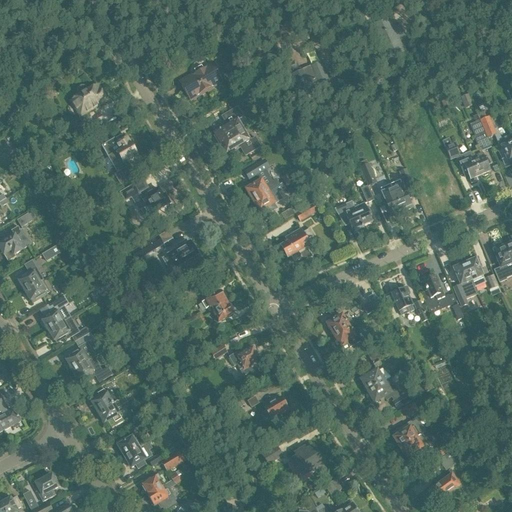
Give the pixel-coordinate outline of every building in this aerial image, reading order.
[(395,28),(391,19),(388,20),(388,19),(373,26),(381,44),(379,45),(381,50),(383,49),(391,67),(406,61),(406,60),(409,59),(405,50),(410,47),(407,40),(404,39),(402,40),(401,36),(403,35),(403,33),(400,25),(395,28)] [(304,105),(333,92),(321,64),(292,76),(304,105)] [(191,101),(222,83),(212,66),(204,70),(202,67),(194,71),(196,75),(181,84),(191,101)] [(75,128),(80,135),(94,126),(86,114),(107,102),(104,98),(104,95),(102,93),(98,86),(88,91),(86,88),(84,87),(81,87),(79,88),(78,91),(78,93),(79,97),(70,102),(80,117),(79,118),(82,124),(75,128)] [(468,95),(461,98),(464,106),(471,102),(468,95)] [(227,104),(230,109),(236,106),(233,100),(227,104)] [(227,126),(213,135),(214,136),(213,138),(214,140),(216,140),(219,145),(234,136),(244,131),(238,120),(243,117),(237,108),(222,117),(227,126)] [(489,118),(480,122),(487,139),(494,136),(496,139),(499,147),(501,146),(505,157),(503,158),(500,159),(503,164),(504,169),(509,167),(508,165),(509,165),(510,164),(511,166),(511,165),(511,137),(511,136),(500,140),(499,137),(496,131),(495,132),(490,121),(489,118)] [(477,151),(470,154),(480,177),(484,176),(485,177),(489,175),(488,173),(490,172),(490,171),(487,166),(488,166),(490,163),(490,162),(487,158),(484,159),(483,155),(481,152),(491,148),(490,145),(489,144),(487,139),(480,122),(471,126),(475,137),(474,138),(477,146),(475,147),(477,151)] [(234,136),(219,145),(222,151),(222,152),(223,155),(225,155),(226,157),(240,148),(245,157),(261,147),(255,138),(251,141),(250,141),(244,131),(234,136)] [(126,139),(123,135),(115,139),(106,144),(108,148),(104,151),(108,158),(111,156),(120,172),(126,168),(124,164),(127,162),(129,164),(133,161),(132,159),(137,156),(126,139)] [(271,140),(275,148),(284,142),(280,135),(271,140)] [(449,139),(443,142),(450,161),(456,159),(460,157),(461,157),(461,156),(455,143),(451,144),(449,139)] [(460,157),(456,159),(458,163),(459,167),(463,176),(466,175),(467,174),(469,180),(471,184),(476,182),(475,179),(480,177),(470,154),(470,152),(461,156),(461,157),(460,157)] [(263,160),(244,172),(249,180),(255,176),(265,170),(268,168),(263,160)] [(369,164),(360,168),(368,187),(368,186),(368,187),(377,183),(369,164)] [(121,186),(133,179),(126,168),(115,175),(121,186)] [(247,185),(244,187),(246,190),(246,191),(247,192),(246,194),(248,196),(250,196),(253,202),(273,190),(279,186),(278,185),(276,181),(273,183),(265,170),(255,176),(259,183),(253,187),(252,186),(251,183),(247,185)] [(402,179),(404,185),(405,187),(412,184),(405,170),(399,173),(402,179)] [(402,186),(404,185),(402,179),(389,185),(391,189),(401,211),(402,213),(412,209),(411,207),(411,206),(408,200),(411,199),(408,192),(405,193),(403,188),(402,186)] [(330,198),(324,184),(316,188),(322,202),(330,198)] [(379,189),(384,199),(392,218),(397,216),(396,213),(401,211),(391,189),(389,185),(379,189)] [(138,193),(133,186),(121,193),(125,201),(133,196),(138,193)] [(367,187),(361,189),(363,193),(367,204),(374,201),(368,187),(368,186),(368,187),(367,187)] [(162,197),(158,190),(142,200),(136,203),(141,210),(146,207),(151,215),(169,204),(164,196),(162,197)] [(273,190),(253,202),(256,207),(255,209),(257,212),(259,212),(260,213),(261,215),(266,212),(268,210),(270,213),(270,214),(278,209),(274,204),(275,204),(271,198),(275,195),(276,195),(273,190)] [(6,199),(0,203),(0,206),(1,208),(9,204),(6,199)] [(352,202),(335,210),(343,223),(344,223),(348,221),(352,231),(353,235),(363,230),(364,230),(363,227),(355,208),(352,202)] [(302,211),(296,215),(300,223),(319,211),(315,204),(302,211)] [(364,204),(355,208),(363,227),(372,223),(371,220),(369,216),(372,215),(369,208),(366,209),(364,204)] [(291,209),(281,215),(285,221),(295,215),(296,216),(296,215),(302,211),(298,205),(291,209)] [(28,214),(17,221),(22,228),(33,222),(28,214)] [(0,245),(0,251),(1,254),(3,254),(5,257),(8,263),(10,262),(16,258),(15,256),(26,249),(32,245),(23,230),(21,232),(20,231),(18,228),(17,229),(12,232),(12,233),(13,234),(10,235),(4,238),(6,241),(0,245)] [(288,243),(281,247),(283,251),(282,253),(285,258),(287,258),(288,259),(290,257),(291,257),(292,259),(293,261),(296,262),(300,259),(300,257),(301,256),(299,252),(307,247),(309,246),(306,241),(314,236),(310,229),(302,234),(300,231),(298,232),(286,239),(288,243)] [(158,237),(130,253),(136,262),(163,246),(158,237)] [(194,267),(190,260),(198,256),(190,243),(188,244),(186,240),(176,246),(178,250),(169,255),(180,275),(194,267)] [(61,253),(60,251),(57,247),(57,246),(42,255),(46,262),(61,253)] [(494,271),(499,284),(507,280),(506,279),(511,276),(511,262),(505,247),(494,252),(501,268),(494,271)] [(469,263),(464,265),(474,289),(485,284),(489,291),(498,287),(496,282),(493,276),(484,280),(483,277),(479,269),(482,268),(478,260),(477,258),(468,262),(469,263)] [(455,269),(453,270),(461,287),(461,286),(464,293),(466,298),(476,294),(474,289),(464,265),(461,267),(459,266),(456,267),(455,269)] [(31,274),(18,281),(21,286),(20,287),(24,292),(25,292),(43,282),(44,281),(37,269),(36,270),(34,267),(29,270),(31,274)] [(426,292),(421,294),(425,303),(428,311),(429,312),(440,307),(441,309),(442,311),(453,306),(449,296),(444,298),(437,283),(435,277),(431,279),(423,283),(425,287),(427,292),(426,292)] [(73,281),(61,288),(65,295),(77,287),(73,281)] [(25,293),(24,294),(28,300),(29,299),(32,304),(45,296),(50,293),(43,282),(25,292),(25,293)] [(177,294),(182,301),(194,294),(189,287),(177,294)] [(393,294),(386,297),(388,302),(390,307),(391,309),(392,308),(395,307),(397,306),(399,313),(401,317),(414,312),(407,296),(409,295),(407,290),(406,290),(404,291),(403,290),(399,292),(399,291),(393,293),(393,294)] [(212,312),(227,303),(220,292),(205,301),(202,303),(206,310),(209,308),(212,312)] [(46,319),(42,321),(45,326),(44,327),(47,331),(48,331),(49,332),(68,320),(62,309),(61,309),(60,307),(56,301),(47,307),(52,315),(46,319)] [(227,303),(212,312),(218,323),(234,314),(227,303)] [(367,316),(375,311),(370,303),(362,307),(367,316)] [(422,324),(428,321),(421,303),(414,306),(422,324)] [(452,308),(458,321),(464,318),(458,305),(452,308)] [(196,321),(198,320),(204,317),(201,313),(194,317),(196,321)] [(329,319),(325,321),(327,325),(333,336),(349,327),(352,325),(353,324),(350,319),(345,322),(342,316),(338,318),(334,321),(333,319),(332,317),(329,319)] [(49,333),(48,334),(51,339),(52,338),(55,343),(66,337),(67,340),(72,337),(75,342),(85,337),(82,331),(78,333),(70,319),(68,320),(49,332),(49,333)] [(349,327),(333,336),(340,347),(342,349),(348,346),(349,347),(350,348),(362,341),(355,331),(352,325),(349,327)] [(87,328),(82,331),(85,337),(91,334),(87,328)] [(85,337),(75,342),(79,348),(86,344),(94,339),(91,334),(85,337)] [(125,352),(131,349),(127,342),(126,343),(110,351),(113,357),(125,350),(125,352)] [(80,352),(66,360),(68,365),(68,366),(71,371),(72,371),(72,372),(87,363),(94,359),(86,344),(79,348),(78,348),(80,352)] [(211,353),(215,361),(228,353),(223,345),(211,353)] [(236,355),(229,358),(232,363),(234,367),(235,366),(236,366),(237,367),(242,377),(251,373),(252,372),(250,368),(260,362),(259,362),(259,361),(262,360),(262,358),(261,356),(259,356),(258,357),(256,352),(255,353),(253,349),(247,352),(237,358),(236,355)] [(376,349),(367,354),(369,358),(375,368),(380,365),(378,360),(381,358),(378,353),(376,349)] [(73,372),(72,373),(75,378),(76,378),(79,383),(88,378),(90,381),(96,378),(100,384),(113,377),(108,369),(103,372),(94,359),(87,363),(72,372),(73,372)] [(377,372),(361,381),(364,386),(363,388),(366,391),(367,391),(368,392),(384,383),(389,379),(391,378),(390,376),(383,369),(377,372)] [(369,398),(372,399),(375,403),(384,398),(387,402),(392,398),(394,402),(392,403),(397,411),(416,400),(411,391),(402,397),(395,385),(393,386),(389,379),(384,383),(368,392),(368,393),(368,395),(369,398)] [(92,404),(92,405),(96,411),(98,414),(118,402),(112,392),(111,392),(106,395),(104,391),(99,394),(97,395),(100,399),(92,404)] [(118,402),(98,414),(100,418),(103,424),(104,424),(104,425),(107,423),(109,427),(115,424),(121,420),(119,416),(120,416),(116,410),(118,409),(121,407),(128,403),(128,402),(133,399),(130,395),(118,402)] [(0,425),(3,432),(20,423),(18,419),(17,417),(17,418),(16,415),(15,415),(13,411),(9,414),(0,397),(0,425)] [(256,397),(248,402),(251,408),(259,404),(256,397)] [(288,411),(281,398),(276,401),(275,399),(269,402),(270,404),(263,408),(271,421),(288,411)] [(159,409),(154,402),(139,411),(144,418),(159,409)] [(407,418),(417,412),(413,405),(402,411),(407,418)] [(400,449),(426,433),(416,419),(410,423),(411,424),(408,426),(407,425),(393,434),(396,438),(394,439),(397,443),(396,445),(398,448),(400,449)] [(134,434),(146,427),(143,422),(131,429),(134,434)] [(174,429),(177,434),(185,447),(186,448),(195,443),(184,424),(174,429)] [(426,433),(400,449),(401,449),(400,451),(402,454),(404,455),(407,459),(416,454),(418,457),(434,446),(426,433)] [(121,441),(116,443),(118,447),(119,449),(118,450),(120,454),(122,454),(124,458),(139,449),(133,438),(126,442),(126,441),(124,439),(121,441)] [(139,449),(124,458),(128,463),(127,465),(129,469),(131,469),(134,467),(135,467),(138,471),(146,466),(144,462),(152,457),(149,452),(152,450),(148,443),(139,449)] [(261,455),(268,466),(284,456),(277,445),(261,455)] [(437,460),(447,454),(443,446),(433,453),(437,460)] [(291,461),(297,470),(302,478),(315,469),(316,471),(317,472),(318,471),(324,468),(323,467),(322,465),(323,464),(313,448),(307,452),(305,450),(304,448),(295,454),(297,458),(295,459),(294,459),(291,461)] [(167,473),(188,461),(182,451),(161,463),(167,473)] [(451,453),(439,461),(446,472),(458,463),(451,453)] [(158,456),(148,462),(152,468),(162,462),(159,456),(158,456)] [(440,485),(431,492),(434,497),(434,498),(435,501),(437,501),(438,502),(441,506),(442,507),(446,505),(449,502),(446,497),(452,492),(459,488),(455,482),(452,477),(454,476),(451,471),(437,480),(440,485)] [(37,492),(40,498),(43,503),(54,497),(51,492),(58,488),(52,476),(36,485),(39,491),(37,492)] [(158,477),(141,486),(147,496),(164,487),(158,477)] [(178,477),(173,481),(176,486),(181,482),(178,477)] [(332,483),(325,487),(332,497),(342,490),(335,480),(335,481),(332,483)] [(164,487),(147,496),(150,500),(149,501),(152,507),(153,506),(154,507),(157,505),(161,511),(177,501),(170,490),(176,486),(173,481),(164,487)] [(497,489),(479,501),(483,507),(493,500),(498,506),(505,501),(497,489)] [(31,494),(24,497),(31,511),(34,511),(39,510),(40,509),(32,493),(31,494)] [(243,511),(243,500),(234,501),(234,495),(229,495),(230,501),(227,502),(227,511),(243,511)] [(6,502),(1,504),(5,511),(18,511),(18,510),(19,510),(23,508),(17,497),(13,500),(12,500),(12,499),(11,499),(10,498),(6,500),(6,502)] [(317,511),(318,511),(310,498),(309,498),(304,501),(305,501),(310,511),(308,511),(303,511),(299,511),(298,511),(317,511)] [(355,511),(348,501),(338,508),(341,511),(355,511)]
